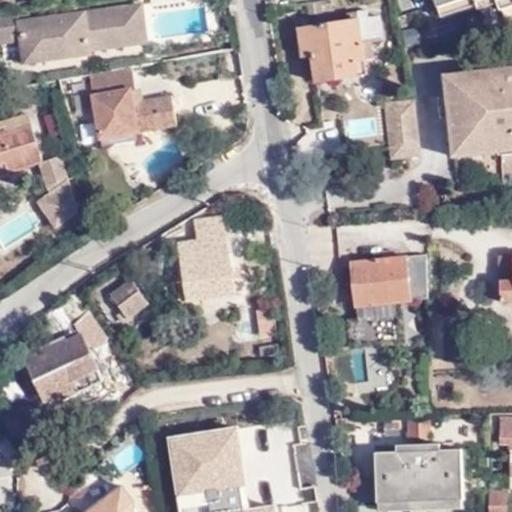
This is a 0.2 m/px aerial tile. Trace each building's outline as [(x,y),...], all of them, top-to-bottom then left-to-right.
[(152,35),(207,28),(203,0),(195,0),(148,6),(152,35)] [(436,0),(440,11),(469,0),(475,0),(477,4),(487,0),(497,0),(498,2),(505,0),(436,0)] [(15,17),(0,18),(0,43),(21,41),(25,64),(92,53),(93,51),(146,43),(141,6),(16,23),(15,17)] [(366,61),(375,60),(382,58),(380,40),(386,39),(384,15),(369,17),(368,14),(358,16),(359,23),(320,30),(319,21),(310,22),(315,56),(317,56),(320,77),(327,76),(328,82),(368,75),(366,61)] [(366,61),(368,75),(377,73),(375,60),(366,61)] [(137,88),(134,68),(91,75),(103,139),(140,132),(180,125),(174,93),(146,98),(143,87),(137,88)] [(455,148),(511,141),(511,71),(447,79),(455,148)] [(421,101),(390,104),(394,148),(396,163),(427,160),(421,101)] [(61,110),(44,114),(52,137),(67,132),(61,110)] [(0,165),(8,163),(11,173),(45,162),(32,115),(0,124),(0,165)] [(140,132),(103,139),(104,146),(141,139),(140,132)] [(511,141),(455,148),(456,160),(498,155),(501,159),(511,157),(511,141)] [(28,187),(54,228),(84,210),(59,168),(28,187)] [(226,209),(199,213),(197,215),(201,240),(230,236),(226,209)] [(198,258),(182,260),(186,280),(196,279),(198,299),(239,294),(234,265),(230,236),(201,240),(196,242),(198,258)] [(196,242),(180,244),(182,260),(198,258),(196,242)] [(375,317),(375,318),(396,316),(396,302),(414,300),(410,256),(356,260),(356,268),(351,268),(352,286),(358,287),(360,317),(375,317)] [(511,257),(499,258),(500,280),(502,280),(504,303),(511,302),(511,257)] [(131,277),(107,296),(128,322),(151,303),(131,277)] [(186,280),(188,301),(198,299),(196,279),(186,280)] [(272,308),(258,311),(263,339),(277,337),(272,308)] [(376,328),(375,318),(375,317),(360,317),(360,328),(376,328)] [(82,386),(84,392),(107,381),(85,337),(33,362),(52,400),(65,394),(82,386)] [(65,394),(68,400),(84,392),(82,386),(65,394)] [(0,417),(14,437),(26,428),(12,408),(0,416),(0,417)] [(232,511),(287,511),(283,485),(280,486),(278,473),(270,474),(264,438),(260,439),(256,414),(219,419),(232,511)] [(398,420),(401,437),(432,432),(429,415),(398,420)] [(511,450),(511,451),(511,455),(511,419),(503,420),(503,445),(511,445),(511,450)] [(462,451),(378,456),(382,507),(465,502),(462,451)] [(140,511),(140,503),(127,487),(94,511),(140,511)] [(511,511),(511,491),(492,490),(491,511),(511,511)]
